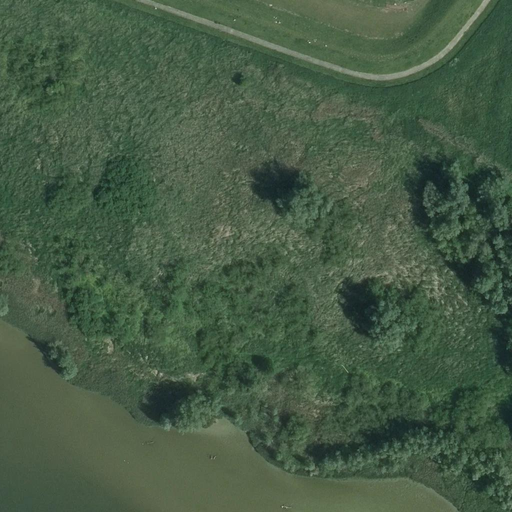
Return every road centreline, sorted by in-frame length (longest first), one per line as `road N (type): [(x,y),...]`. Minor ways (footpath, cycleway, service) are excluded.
road 1 (track): [(123,0),(376,83),(435,66),(493,0)]
road 2 (track): [(468,0),(422,50),(390,60),(200,0)]
road 3 (track): [(277,0),(382,31),(401,28),(427,0)]
